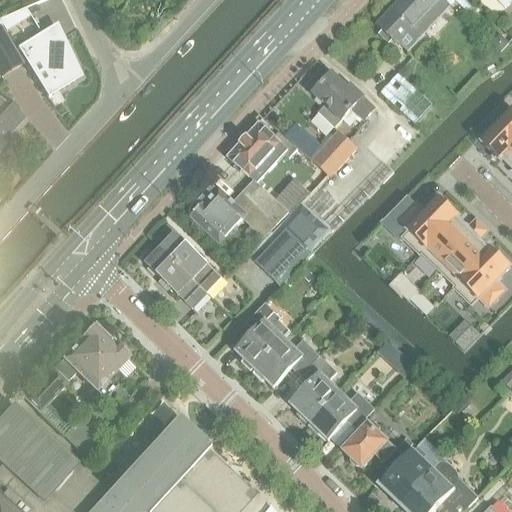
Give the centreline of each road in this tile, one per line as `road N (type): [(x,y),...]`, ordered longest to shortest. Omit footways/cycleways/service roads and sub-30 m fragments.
road 1 (residential): [(338,511),(79,259)]
road 2 (primary): [(79,259),(308,0)]
road 3 (unclassified): [(0,222),(129,85)]
